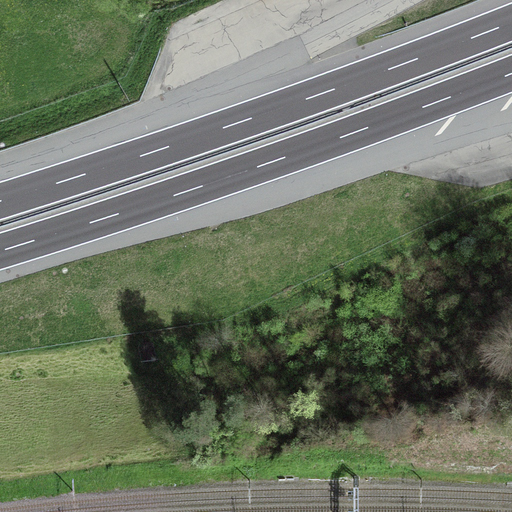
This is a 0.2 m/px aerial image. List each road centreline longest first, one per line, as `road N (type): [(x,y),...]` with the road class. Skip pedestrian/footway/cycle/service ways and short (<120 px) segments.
road 1 (motorway): [(511,21),(0,200)]
road 2 (motorway): [(0,250),(511,72)]
